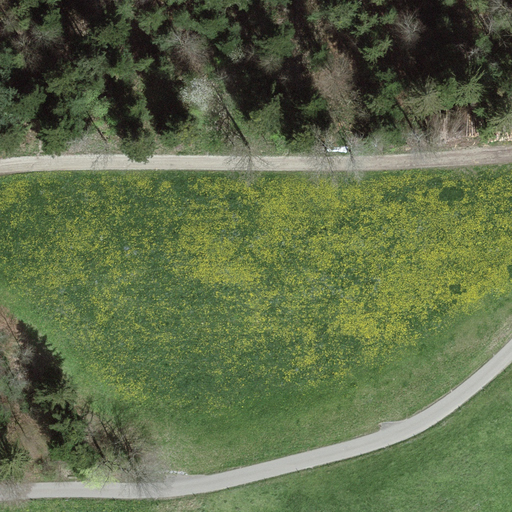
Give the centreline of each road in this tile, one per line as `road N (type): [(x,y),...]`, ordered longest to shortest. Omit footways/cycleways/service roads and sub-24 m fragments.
road 1 (unclassified): [(0,492),(169,489),(274,471),(418,426),(475,392),(511,352)]
road 2 (track): [(0,175),(64,165),(511,159)]
